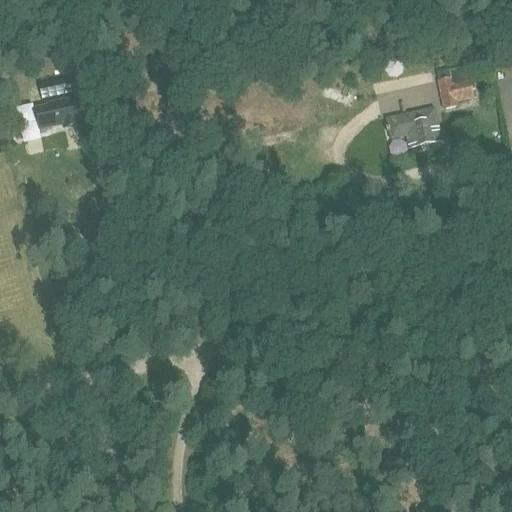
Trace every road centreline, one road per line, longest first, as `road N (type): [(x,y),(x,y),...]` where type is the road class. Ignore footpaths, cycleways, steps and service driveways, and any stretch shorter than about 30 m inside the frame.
road 1 (track): [(0,402),(511,277)]
road 2 (unknown): [(178,511),(177,457),(189,425),(187,399),(169,363)]
